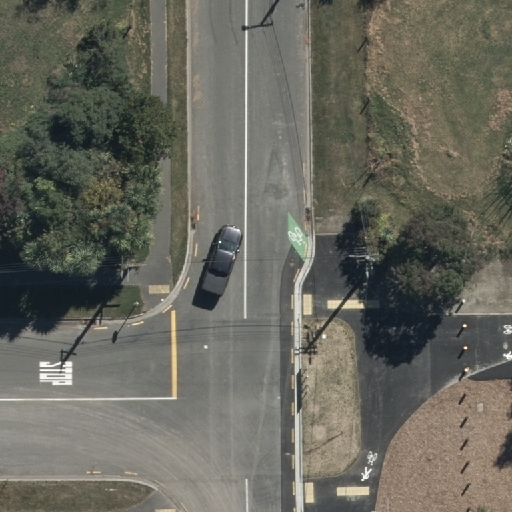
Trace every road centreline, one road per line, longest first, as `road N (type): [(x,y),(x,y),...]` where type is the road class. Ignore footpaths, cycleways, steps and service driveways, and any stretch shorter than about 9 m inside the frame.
road 1 (residential): [(247,0),(246,400)]
road 2 (residential): [(246,400),(0,401)]
